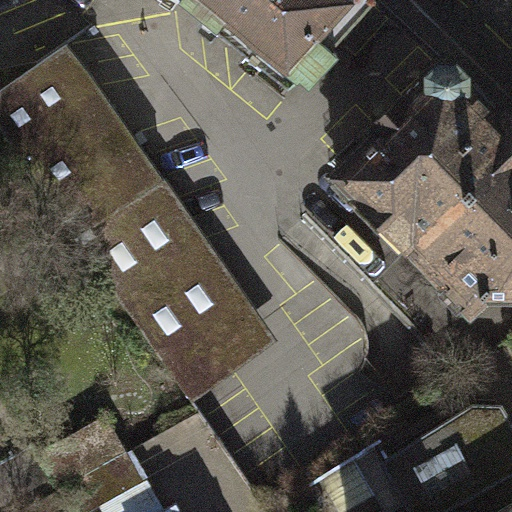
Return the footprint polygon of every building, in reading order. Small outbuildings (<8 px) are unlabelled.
[(371,0),(183,0),(288,86),(299,74),(306,80),(335,50),(330,45),(371,0)] [(69,42),(0,90),(0,131),(168,368),(246,313),(154,183),(164,176),(69,42)] [(378,127),(334,170),(353,189),(345,197),(377,228),(385,220),(410,244),(511,142),(511,130),(438,57),(426,69),(428,78),(407,99),(400,92),(372,121),(378,127)] [(511,142),(410,244),(438,273),(436,275),(440,279),(469,307),(491,286),(511,285),(511,142)] [(436,511),(470,492),(481,511),(504,511),(511,508),(511,423),(501,404),(474,404),(385,461),(413,511),(436,511)] [(105,414),(46,446),(66,482),(125,450),(105,414)] [(125,450),(66,482),(82,511),(84,511),(142,481),(125,450)] [(181,511),(175,501),(155,511),(181,511)]
